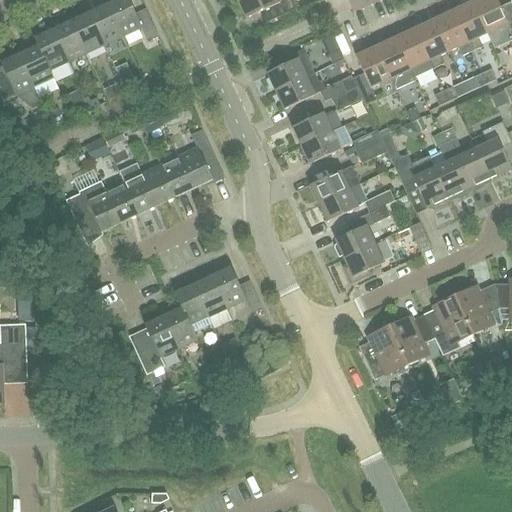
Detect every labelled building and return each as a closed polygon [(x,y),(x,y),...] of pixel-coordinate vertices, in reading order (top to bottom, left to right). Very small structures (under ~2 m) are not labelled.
[(119,0),(108,5),(123,38),(142,29),(128,0),(119,0)] [(278,0),(236,0),(246,20),(259,14),(264,11),(269,22),(296,9),(291,0),(285,0),(280,3),(278,0)] [(479,0),(473,3),(488,35),(504,28),(508,37),(511,37),(511,3),(510,4),(500,9),(496,0),(479,0)] [(479,39),(488,35),(473,3),(453,12),(473,53),(483,48),(479,39)] [(105,46),(123,38),(108,5),(90,14),(105,46)] [(462,58),(473,53),(453,12),(434,21),(449,53),(457,49),(462,58)] [(86,55),(105,46),(90,14),(71,22),(86,55)] [(441,57),(449,53),(434,21),(415,30),(434,70),(445,65),(441,57)] [(68,63),(86,55),(71,22),(53,31),(68,63)] [(144,35),(147,41),(158,36),(155,30),(144,35)] [(415,30),(395,39),(410,71),(414,79),(415,79),(434,70),(415,30)] [(50,72),(68,63),(53,31),(34,40),(37,47),(38,47),(50,72)] [(395,39),(376,48),(396,91),(416,82),(415,79),(414,79),(410,71),(395,39)] [(54,79),(50,72),(38,47),(37,47),(20,55),(35,88),(54,79)] [(353,80),(357,88),(363,101),(366,107),(377,102),(371,89),(380,85),(386,98),(397,93),(396,91),(376,48),(356,58),(364,75),(353,80)] [(276,93),(315,75),(303,51),(285,59),(282,53),(266,61),(271,73),(267,75),(276,93)] [(333,66),(344,61),(340,52),(329,57),(333,66)] [(34,88),(35,88),(20,55),(1,64),(2,67),(0,68),(0,90),(4,99),(15,94),(16,96),(33,111),(42,106),(34,88)] [(482,74),(488,85),(497,81),(492,69),(482,74)] [(468,94),(488,85),(482,74),(463,83),(468,94)] [(357,88),(353,80),(351,77),(325,89),(321,82),(319,83),(315,75),(276,93),(284,111),(315,97),(315,96),(320,93),(325,103),(331,100),(357,88)] [(138,88),(132,76),(121,82),(121,83),(126,94),(138,88)] [(121,83),(115,86),(120,97),(126,94),(121,83)] [(449,103),(468,94),(463,83),(444,92),(449,103)] [(337,113),(363,101),(357,88),(331,100),(337,113)] [(89,112),(79,90),(67,96),(77,117),(89,112)] [(439,107),(449,103),(444,92),(434,96),(439,107)] [(87,103),(90,111),(100,107),(97,99),(87,103)] [(421,119),(415,108),(406,112),(411,124),(412,123),(412,124),(421,119)] [(301,147),(332,133),(323,115),(292,129),(301,147)] [(139,121),(143,129),(154,124),(151,116),(139,121)] [(133,134),(143,129),(139,121),(129,126),(133,134)] [(476,150),(490,180),(511,171),(501,150),(511,144),(511,142),(503,123),(482,133),(488,145),(476,150)] [(490,180),(476,150),(464,156),(456,139),(458,139),(453,128),(442,133),(469,190),(470,189),(473,193),(483,188),(483,184),(490,180)] [(179,158),(194,190),(213,181),(204,162),(214,157),(203,131),(192,136),(197,149),(179,158)] [(382,142),(380,138),(377,132),(352,143),(357,154),(382,142)] [(108,148),(120,142),(116,133),(103,139),(108,148)] [(332,133),(301,147),(309,165),(340,151),(332,133)] [(468,190),(469,190),(442,133),(431,138),(436,149),(439,148),(446,164),(436,169),(429,156),(428,156),(449,200),(456,196),(459,200),(469,195),(468,190)] [(449,200),(428,156),(417,162),(417,163),(412,165),(408,156),(401,159),(389,134),(385,135),(380,138),(382,142),(387,153),(392,163),(406,194),(418,189),(428,209),(431,208),(435,211),(445,206),(445,201),(449,200)] [(362,165),(387,153),(382,142),(357,154),(362,165)] [(175,199),(194,190),(179,158),(160,166),(175,199)] [(157,207),(175,199),(160,166),(142,175),(157,207)] [(350,191),(361,186),(352,167),(341,173),(310,187),(319,205),(350,191)] [(139,216),(157,207),(142,175),(124,183),(139,216)] [(121,224),(106,192),(101,183),(79,193),(80,195),(66,202),(78,227),(95,219),(102,233),(121,224)] [(121,224),(139,216),(124,183),(106,192),(121,224)] [(358,209),(350,191),(319,205),(327,223),(358,209)] [(386,207),(395,203),(390,192),(364,204),(369,214),(386,207)] [(391,218),(386,207),(369,214),(375,225),(391,218)] [(422,256),(433,250),(421,223),(409,228),(422,256)] [(344,259),(375,245),(366,227),(336,241),(337,245),(336,246),(335,249),(339,258),(343,257),(344,259)] [(375,245),(344,259),(347,267),(344,269),(351,284),(371,275),(369,271),(384,264),(375,245)] [(212,277),(227,310),(246,301),(231,269),(212,277)] [(209,319),(227,310),(212,277),(193,286),(209,319)] [(508,310),(508,322),(511,322),(511,285),(494,286),(499,310),(508,310)] [(209,319),(193,286),(175,295),(181,309),(190,327),(191,327),(194,334),(211,326),(208,319),(209,319)] [(499,310),(494,286),(474,295),(472,290),(455,298),(473,336),(490,328),(491,330),(502,325),(499,310)] [(32,288),(17,288),(17,298),(33,298),(32,288)] [(457,343),(473,336),(455,298),(438,306),(439,309),(424,316),(435,340),(443,358),(460,349),(457,343)] [(262,309),(258,299),(247,304),(251,313),(262,309)] [(194,334),(191,327),(190,327),(181,309),(164,318),(179,350),(197,342),(194,334)] [(390,328),(407,366),(424,358),(419,347),(435,340),(424,316),(408,323),(407,321),(390,328)] [(161,359),(179,350),(164,318),(145,326),(153,345),(142,350),(152,369),(146,372),(154,388),(164,382),(160,374),(166,371),(161,359)] [(0,404),(4,405),(3,376),(16,375),(16,354),(27,353),(26,325),(0,326),(0,336),(0,344),(0,404)] [(390,374),(407,366),(390,328),(373,336),(375,341),(359,348),(375,382),(390,374)] [(206,391),(218,386),(214,378),(202,383),(206,391)] [(416,407),(422,420),(431,416),(425,404),(416,407)] [(152,505),(161,505),(169,501),(166,495),(152,495),(152,505)]
